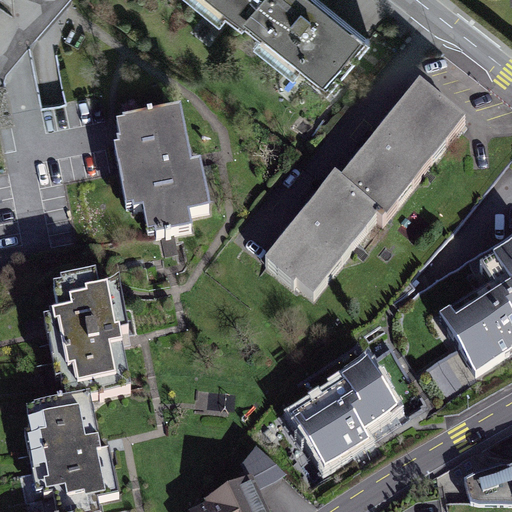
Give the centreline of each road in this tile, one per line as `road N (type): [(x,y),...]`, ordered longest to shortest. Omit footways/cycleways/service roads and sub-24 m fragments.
road 1 (tertiary): [(341,511),(511,409)]
road 2 (tertiary): [(511,76),(410,0)]
